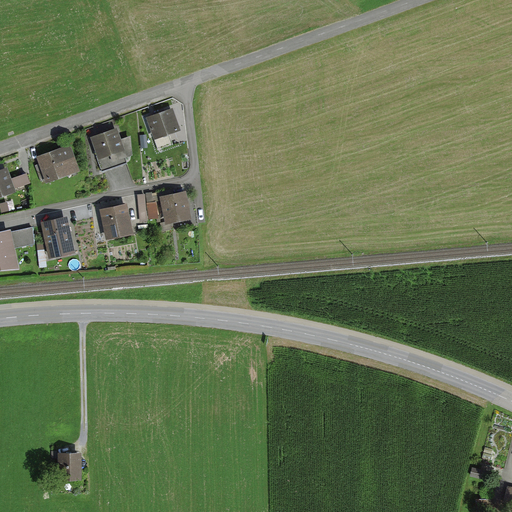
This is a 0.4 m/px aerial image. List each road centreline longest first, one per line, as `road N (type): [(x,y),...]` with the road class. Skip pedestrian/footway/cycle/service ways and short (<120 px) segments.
road 1 (primary): [(0,318),(157,314),(285,329),(402,358),(511,401)]
road 2 (residential): [(181,82),(194,178),(0,221)]
road 3 (residential): [(181,82),(415,0)]
road 4 (residential): [(0,149),(181,82)]
